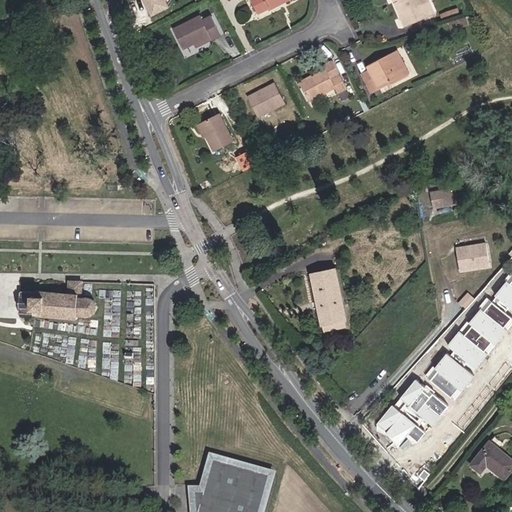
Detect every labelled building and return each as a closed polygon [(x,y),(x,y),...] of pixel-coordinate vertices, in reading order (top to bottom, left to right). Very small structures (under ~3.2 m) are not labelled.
[(142,0),(151,17),(171,8),(166,0),(142,0)] [(254,0),(260,11),(269,6),(280,0),(285,0),(286,1),(287,0),(254,0)] [(399,0),(396,2),(406,26),(427,17),(421,5),(419,0),(399,0)] [(434,13),(429,1),(421,5),(427,17),(434,13)] [(203,39),(211,35),(213,39),(222,34),(212,15),(204,19),(202,15),(173,29),(183,48),(203,39)] [(399,54),(398,51),(379,61),(381,63),(399,54)] [(379,61),(368,66),(370,69),(375,78),(365,82),(370,92),(380,88),(409,73),(399,54),(381,63),(379,61)] [(331,78),(326,68),(312,75),(314,80),(302,86),(309,101),(335,87),(338,92),(347,87),(341,73),(331,78)] [(370,69),(361,74),(365,82),(375,78),(370,69)] [(302,86),(314,80),(312,75),(300,82),(302,86)] [(251,99),(259,116),(285,103),(274,83),(261,90),(249,96),(251,99)] [(234,140),(220,113),(201,123),(208,135),(215,149),(234,140)] [(198,124),(204,137),(208,135),(201,123),(198,124)] [(443,210),(465,200),(459,186),(436,197),(443,210)] [(491,267),(487,244),(457,248),(461,271),(491,267)] [(346,320),(335,269),(312,274),(322,325),(323,324),(324,331),(346,327),(345,320),(346,320)] [(83,280),(69,279),(68,293),(14,289),(12,312),(37,314),(78,318),(78,316),(87,317),(88,317),(90,316),(92,316),(93,315),(94,314),(95,313),(96,312),(97,311),(98,309),(98,308),(98,306),(98,305),(98,303),(97,302),(96,300),(95,299),(94,298),(93,297),(91,296),(89,296),(86,295),(83,295),(83,280)] [(511,470),(511,458),(490,441),(471,464),(481,473),(488,465),(505,479),(511,470)] [(261,511),(272,477),(215,461),(200,511),(261,511)]
